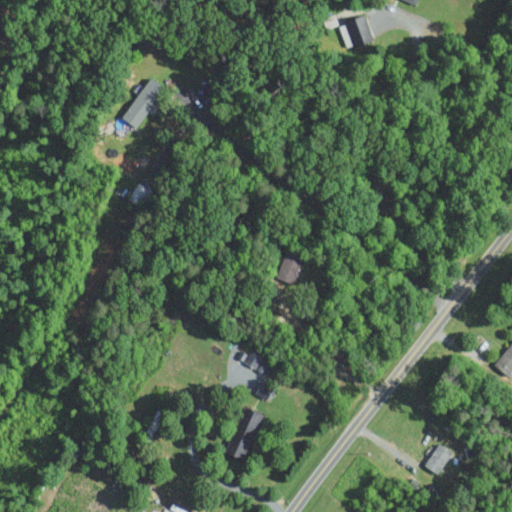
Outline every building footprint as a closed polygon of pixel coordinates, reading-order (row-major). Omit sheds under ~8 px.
[(372,38),(364,15),(338,24),(346,47),(372,38)] [(164,87),(150,76),(120,115),(134,126),(164,87)] [(302,256),(284,249),(274,277),(292,283),(302,256)] [(509,375),(511,370),(511,337),(494,364),(509,375)] [(224,452),(242,459),(261,413),(243,406),(224,452)] [(451,452),(437,442),(422,464),(436,473),(451,452)]
